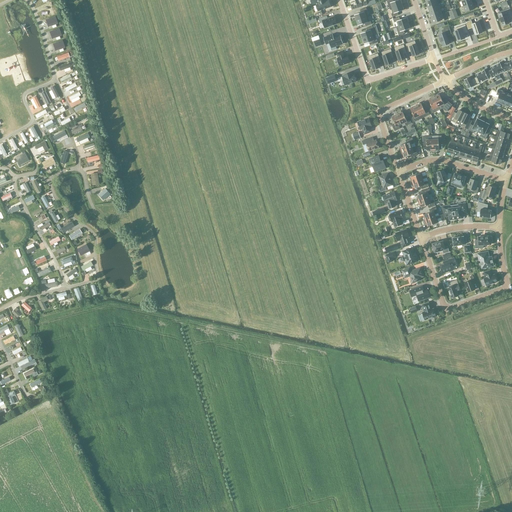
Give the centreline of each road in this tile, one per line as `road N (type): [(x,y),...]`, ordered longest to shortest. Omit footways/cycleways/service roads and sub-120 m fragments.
road 1 (residential): [(397,171),(377,112),(445,80)]
road 2 (residential): [(445,310),(508,286),(499,227)]
